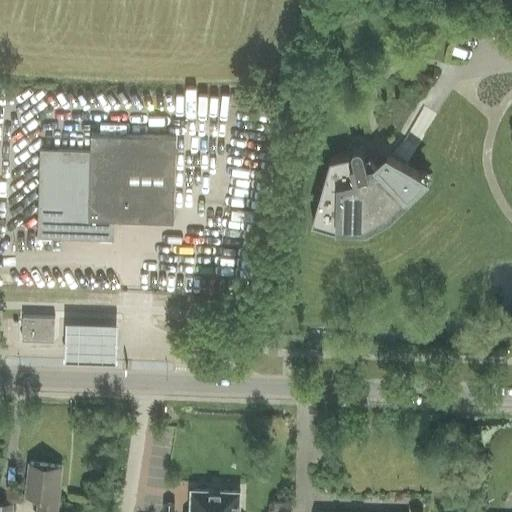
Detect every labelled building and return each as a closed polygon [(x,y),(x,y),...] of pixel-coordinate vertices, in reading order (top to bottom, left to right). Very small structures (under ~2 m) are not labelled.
[(174,220),(177,135),(92,133),(92,149),(41,148),(38,233),(107,235),(107,218),(174,220)] [(367,152),(365,146),(364,145),(364,144),(363,143),(361,142),(360,142),(359,142),(358,142),(357,142),(356,142),(355,143),(354,144),(354,145),(353,146),(353,147),(353,148),(353,149),(356,161),(353,162),(350,152),(331,157),(313,220),(329,225),(340,228),(351,229),(362,227),(373,224),(383,219),(400,204),(428,177),(407,164),(388,153),(378,163),(373,158),(371,151),(367,152)] [(183,274),(190,282),(196,277),(203,285),(218,273),(205,257),(183,274)] [(54,340),(55,316),(23,315),(22,339),(54,340)] [(119,317),(65,315),(64,347),(64,353),(119,354),(119,347),(119,317)] [(59,487),(62,466),(30,462),(28,484),(27,494),(39,496),(37,511),(57,511),(59,502),(57,501),(57,497),(58,497),(59,487)] [(239,511),(240,490),(192,489),(191,511),(185,511),(184,511),(239,511)] [(0,511),(13,511),(14,503),(0,500),(0,511)] [(174,511),(175,502),(164,501),(163,511),(174,511)]
